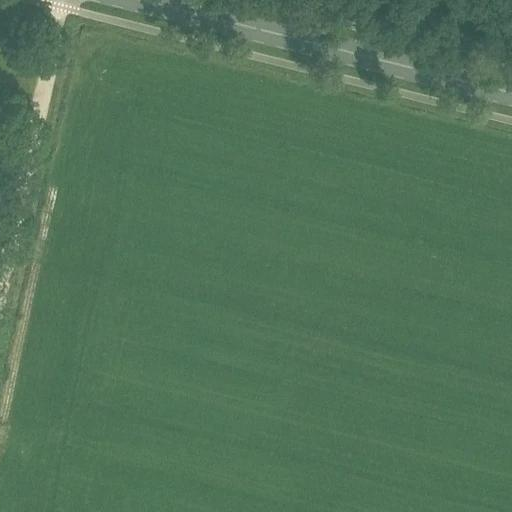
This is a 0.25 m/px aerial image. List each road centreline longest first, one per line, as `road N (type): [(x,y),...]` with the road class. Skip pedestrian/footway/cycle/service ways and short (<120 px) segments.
road 1 (primary): [(511,96),(128,0)]
road 2 (track): [(59,5),(0,282)]
